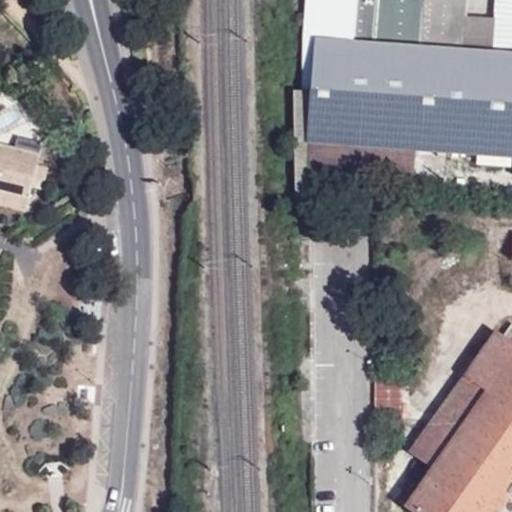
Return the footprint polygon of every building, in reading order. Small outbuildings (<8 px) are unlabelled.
[(307,0),(303,92),(313,92),(307,170),(414,179),(416,152),(511,158),(511,0),(495,0),(495,15),(492,54),(463,53),(466,12),(466,0),(307,0)] [(492,54),(495,15),(466,12),(463,53),(492,54)] [(303,92),(294,92),(296,201),(309,200),(307,170),(313,92),(303,92)] [(15,149),(40,155),(42,143),(18,138),(15,149)] [(38,165),(40,155),(15,149),(0,145),(0,192),(29,200),(32,187),(38,165)] [(49,169),(38,165),(32,187),(43,191),(49,169)] [(0,192),(0,201),(27,208),(29,200),(0,192)] [(416,454),(438,470),(411,509),(414,511),(500,511),(511,496),(511,495),(511,345),(500,336),(416,454)] [(377,373),(377,424),(400,424),(401,374),(377,373)]
